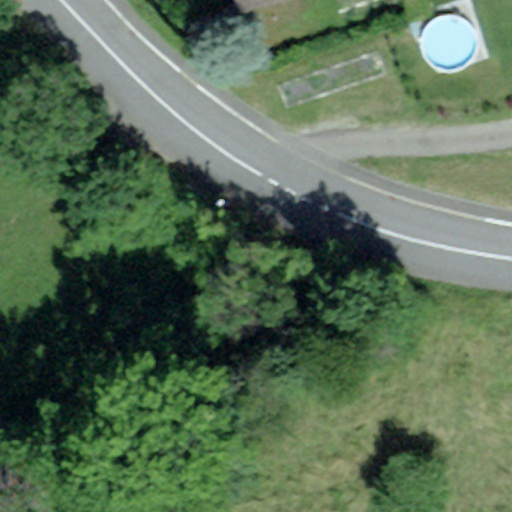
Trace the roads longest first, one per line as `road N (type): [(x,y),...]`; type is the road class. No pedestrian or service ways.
road 1 (unclassified): [(276,183),(177,112),(66,0)]
road 2 (unclassified): [(511,258),(344,219),(276,183)]
road 3 (residential): [(276,183),(305,155),(511,131)]
